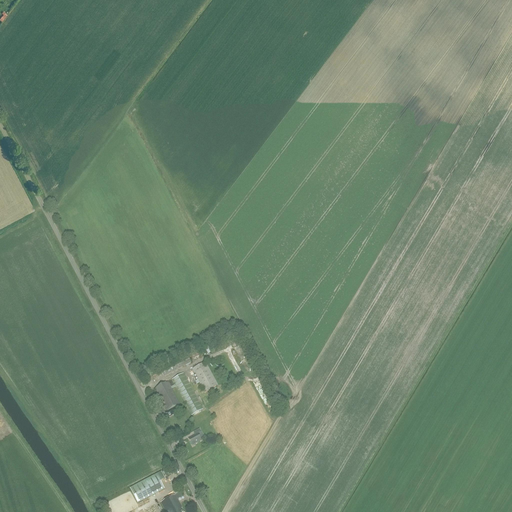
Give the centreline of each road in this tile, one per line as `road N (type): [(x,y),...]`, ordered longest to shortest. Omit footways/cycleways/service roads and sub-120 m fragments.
road 1 (unclassified): [(204,511),(0,124)]
road 2 (track): [(0,409),(68,511)]
